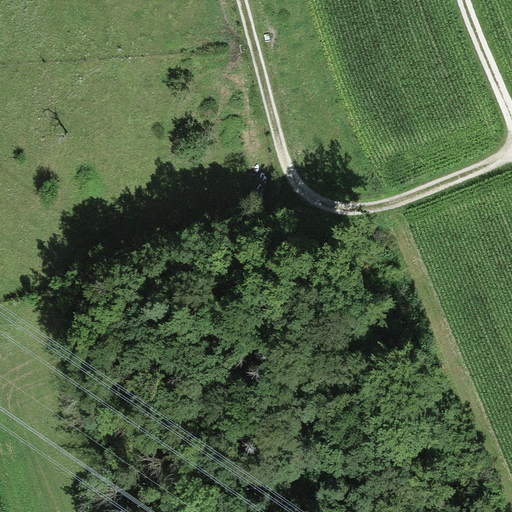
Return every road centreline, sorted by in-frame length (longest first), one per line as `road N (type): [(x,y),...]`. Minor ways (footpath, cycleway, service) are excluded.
road 1 (track): [(511,150),(378,200),(327,195),(285,173),(238,0)]
road 2 (track): [(462,0),(511,122)]
